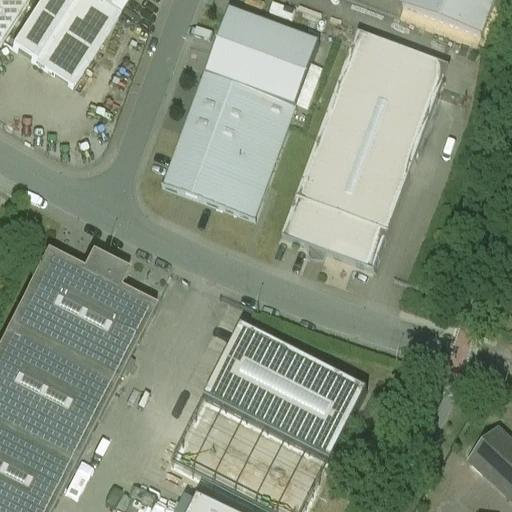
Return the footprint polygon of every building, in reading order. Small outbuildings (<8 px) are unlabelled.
[(0,0),(0,50),(32,0),(0,0)] [(91,0),(44,0),(10,54),(71,93),(119,18),(91,0)] [(91,0),(119,18),(130,0),(129,0),(91,0)] [(495,0),(404,0),(401,11),(479,42),(495,0)] [(320,49),(229,16),(206,80),(296,113),(320,49)] [(448,71),(357,38),(282,242),(374,275),(448,71)] [(296,113),(206,80),(164,193),(255,226),(296,113)] [(51,511),(154,314),(43,258),(0,343),(0,511),(51,511)] [(367,396),(240,332),(204,403),(330,467),(367,396)] [(511,446),(498,433),(467,465),(511,506),(511,446)]
